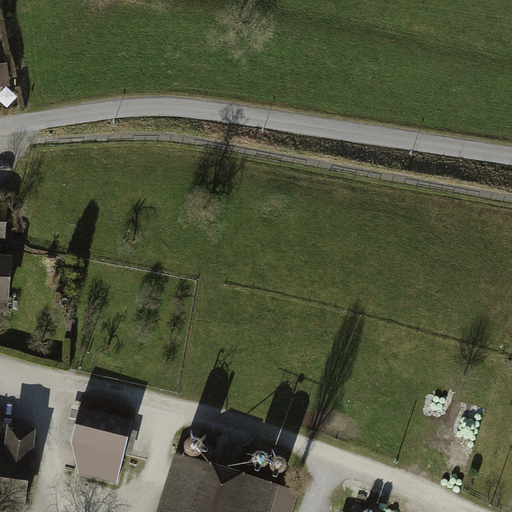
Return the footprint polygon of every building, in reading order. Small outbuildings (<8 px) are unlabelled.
[(0,83),(14,81),(7,43),(0,44),(0,83)] [(9,260),(0,259),(0,307),(6,308),(9,260)] [(131,418),(78,404),(69,440),(78,473),(115,482),(131,418)] [(0,427),(0,503),(21,507),(31,432),(0,427)] [(250,511),(258,488),(189,466),(174,511),(250,511)]
